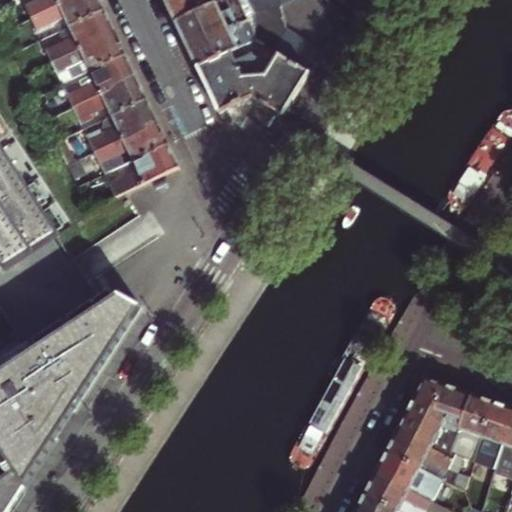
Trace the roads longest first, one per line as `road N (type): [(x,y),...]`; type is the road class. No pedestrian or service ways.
road 1 (tertiary): [(257,209),(59,511)]
road 2 (tertiary): [(395,0),(257,209)]
road 3 (residential): [(257,209),(217,175),(133,0)]
road 4 (residential): [(330,511),(414,341)]
road 5 (residential): [(414,341),(511,187)]
